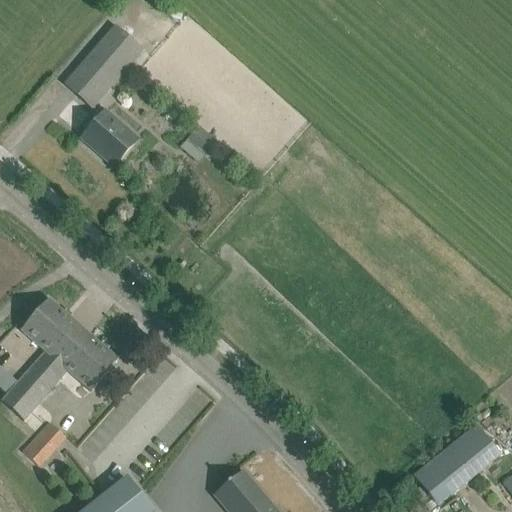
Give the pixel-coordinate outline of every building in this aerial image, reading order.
[(91,108),(105,93),(139,53),(114,31),(66,86),(91,108)] [(131,147),(99,120),(82,140),(83,141),(86,138),(102,152),(100,155),(114,168),(131,147)] [(204,156),(215,145),(217,143),(199,127),(197,129),(187,141),(204,156)] [(68,360),(89,336),(48,301),(20,332),(45,354),(36,363),(48,373),(63,356),(68,360)] [(48,373),(36,363),(1,403),(23,422),(67,373),(90,393),(117,361),(89,336),(68,360),(63,356),(48,373)] [(113,405),(86,439),(97,453),(106,447),(118,431),(138,416),(142,411),(138,414),(140,411),(169,389),(170,389),(184,379),(178,372),(164,361),(134,384),(124,396),(113,405)] [(48,424),(21,453),(38,469),(65,439),(48,424)] [(475,478),(500,457),(475,428),(451,448),(475,478)] [(438,509),(475,478),(451,448),(413,479),(438,509)] [(275,511),(242,473),(213,497),(226,511),(275,511)] [(511,477),(501,486),(511,498),(511,477)] [(150,511),(125,480),(84,511),(150,511)]
